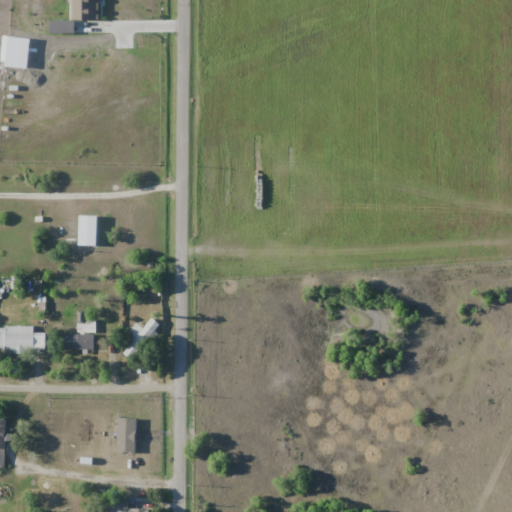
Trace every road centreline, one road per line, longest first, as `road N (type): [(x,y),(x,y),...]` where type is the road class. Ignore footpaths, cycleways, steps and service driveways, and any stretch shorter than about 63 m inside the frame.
road 1 (residential): [(186,0),(178,511)]
road 2 (residential): [(184,182),(0,192)]
